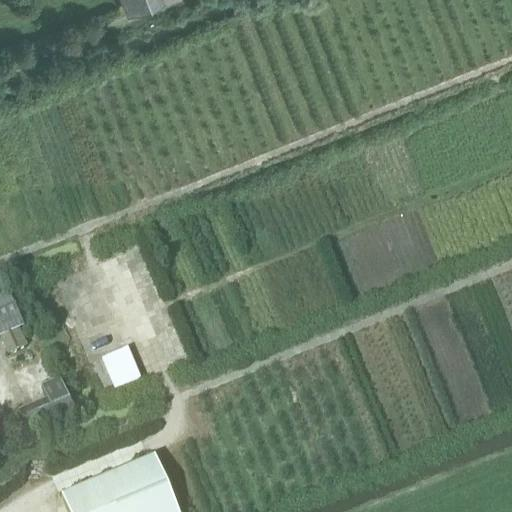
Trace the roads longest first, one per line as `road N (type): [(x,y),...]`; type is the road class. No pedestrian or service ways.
road 1 (track): [(511,59),(0,263)]
road 2 (track): [(174,402),(511,266)]
